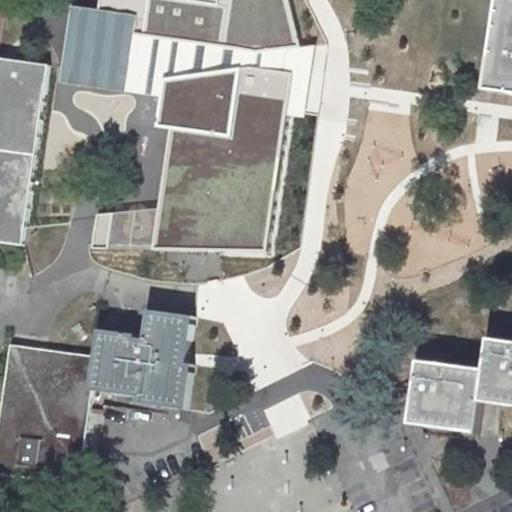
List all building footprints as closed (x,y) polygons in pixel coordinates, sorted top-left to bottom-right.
[(102,0),(100,20),(81,17),(75,69),(129,78),(134,36),(225,45),(229,9),(220,7),(220,0),(102,0)] [(511,0),(508,0),(497,96),(511,98),(511,0)] [(0,246),(26,250),(46,66),(0,60),(0,21),(1,12),(0,11),(0,246)] [(379,76),(410,78),(412,47),(381,45),(379,76)] [(230,65),(191,60),(182,139),(194,140),(189,178),(160,177),(153,231),(212,238),(216,201),(227,203),(226,213),(266,217),(274,149),(264,148),(268,116),(288,119),(292,82),(253,76),(252,85),(229,81),(230,65)] [(378,118),(404,119),(405,87),(379,86),(378,118)] [(361,145),(359,157),(388,162),(390,150),(361,145)] [(100,244),(113,245),(115,212),(103,211),(100,244)] [(190,310),(150,305),(147,337),(131,336),(133,331),(100,327),(98,353),(47,349),(45,361),(10,356),(0,431),(0,471),(80,481),(93,386),(141,391),(140,399),(187,403),(193,362),(184,361),(190,310)] [(511,345),(492,343),(488,373),(427,365),(421,423),(480,431),(484,405),(511,407),(511,345)] [(47,349),(11,344),(10,356),(45,361),(47,349)]
